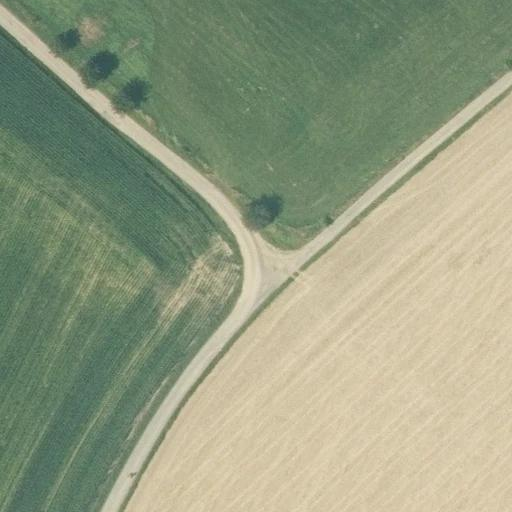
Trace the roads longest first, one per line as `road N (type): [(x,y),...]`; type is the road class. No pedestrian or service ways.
road 1 (track): [(113,511),(184,383),(239,320),(354,209),(511,77)]
road 2 (track): [(281,278),(234,221),(0,12)]
